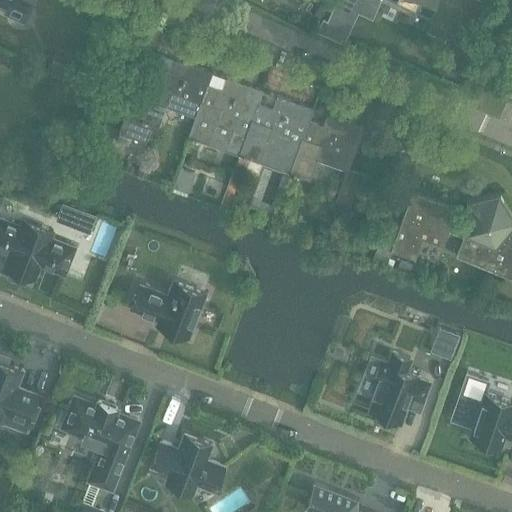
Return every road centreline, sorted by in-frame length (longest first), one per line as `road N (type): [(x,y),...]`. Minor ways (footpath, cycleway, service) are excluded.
road 1 (residential): [(511,499),(0,310)]
road 2 (residential): [(511,137),(206,0)]
